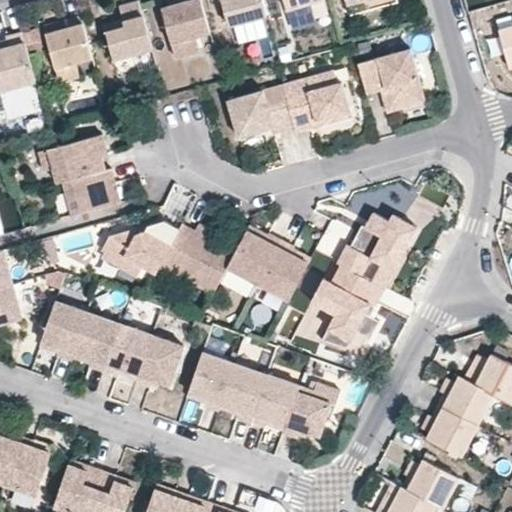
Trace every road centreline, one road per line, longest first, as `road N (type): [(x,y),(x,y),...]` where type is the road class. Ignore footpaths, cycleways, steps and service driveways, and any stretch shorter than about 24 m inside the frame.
road 1 (residential): [(332,499),(0,380)]
road 2 (residential): [(170,141),(256,188),(477,123)]
road 3 (residential): [(332,499),(451,284)]
road 4 (residential): [(451,284),(483,191),(477,123)]
road 5 (residential): [(477,123),(441,0)]
